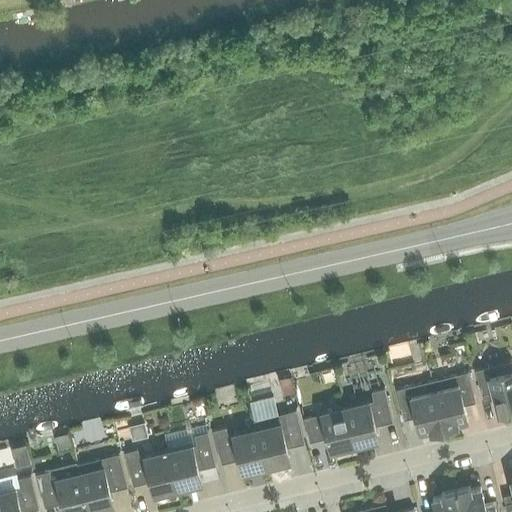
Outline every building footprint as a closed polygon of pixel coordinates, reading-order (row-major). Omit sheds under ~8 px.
[(511,360),(475,369),(481,393),(493,390),(498,412),(501,411),(503,415),(511,412),(511,360)] [(462,398),(474,396),(468,371),(432,380),(444,428),(458,424),(458,422),(467,420),(462,398)] [(432,380),(396,388),(402,413),(414,410),(419,431),(429,429),(429,431),(444,428),(432,380)] [(373,400),(345,407),(354,443),(378,437),(375,425),(392,421),(384,387),(371,391),(373,400)] [(330,449),(354,443),(345,407),(303,417),(309,441),(327,437),(330,449)] [(304,442),(296,409),(254,419),(266,465),(290,459),(287,447),(304,442)] [(196,426),(205,423),(207,423),(204,411),(193,414),(196,426)] [(228,436),(226,426),(213,429),(221,463),(238,459),(241,471),(266,465),(254,419),(253,419),(256,429),(228,436)] [(145,423),(130,427),(133,439),(148,436),(145,423)] [(215,464),(207,431),(194,434),(197,444),(168,451),(177,487),(201,481),(198,469),(215,464)] [(25,445),(14,447),(18,467),(30,464),(25,445)] [(137,448),(124,451),(133,485),(150,481),(153,493),(177,487),(168,451),(140,458),(137,448)] [(77,463),(79,473),(80,472),(89,509),(113,503),(110,491),(127,486),(119,453),(77,463)] [(49,470),(36,473),(44,507),(62,502),(63,511),(76,511),(89,509),(80,472),(79,473),(51,479),(49,470)] [(22,511),(39,508),(30,475),(17,478),(20,487),(0,491),(0,511),(22,511)] [(470,486),(455,489),(460,511),(498,511),(497,504),(485,507),(480,486),(471,488),(470,486)] [(460,511),(455,489),(441,493),(442,495),(432,498),(435,511),(460,511)] [(414,511),(413,507),(398,511),(398,509),(388,511),(385,503),(371,506),(371,511),(414,511)]
